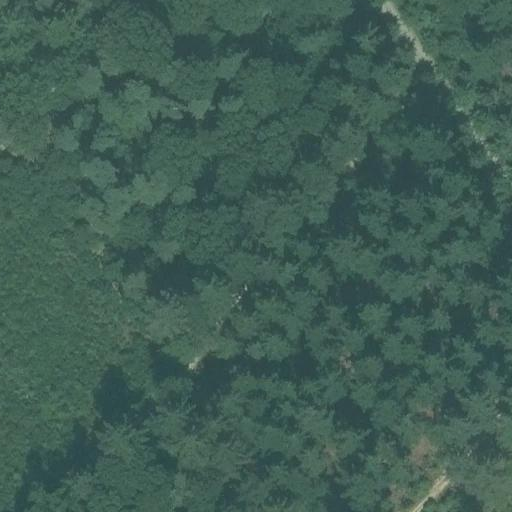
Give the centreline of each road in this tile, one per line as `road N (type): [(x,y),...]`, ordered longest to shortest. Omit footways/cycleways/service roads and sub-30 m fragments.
road 1 (track): [(172,375),(432,73)]
road 2 (track): [(172,375),(10,142)]
road 3 (track): [(511,190),(381,0)]
road 4 (track): [(10,142),(137,0)]
road 5 (track): [(52,511),(172,375)]
road 6 (track): [(416,511),(511,400)]
